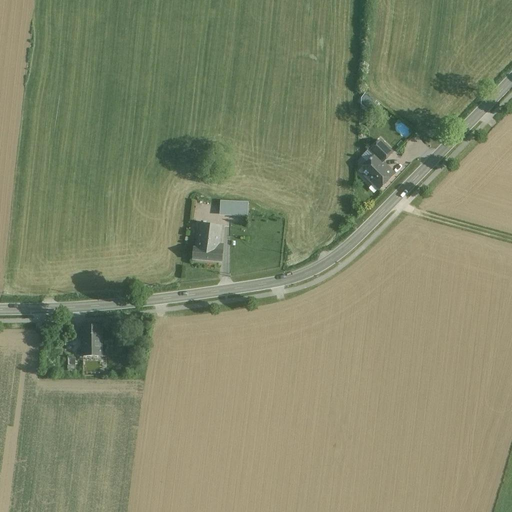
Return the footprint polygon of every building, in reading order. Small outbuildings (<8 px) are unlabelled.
[(376,102),(366,95),(359,103),(369,111),(376,102)] [(392,153),(380,141),(370,151),(375,156),(375,155),(383,163),(392,153)] [(375,156),(372,159),(372,158),(369,160),(370,161),(360,172),(378,190),(394,174),(383,163),(375,155),(375,156)] [(240,203),(222,202),(221,215),(239,216),(240,203)] [(221,228),(199,226),(197,240),(196,249),(194,249),(194,260),(221,262),(223,246),(219,246),(221,228)] [(101,327),(83,327),(84,345),(101,345),(101,327)] [(101,345),(84,345),(84,362),(101,362),(101,345)]
